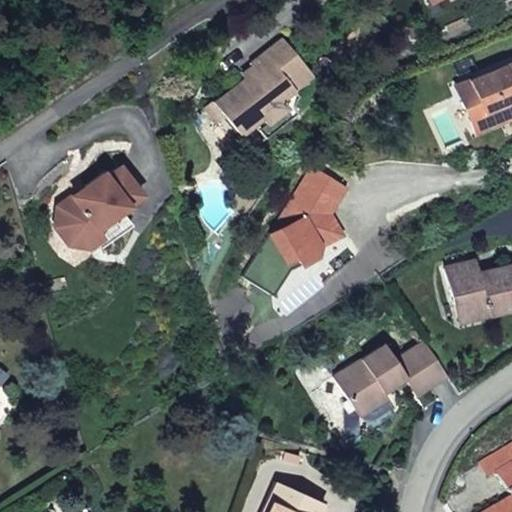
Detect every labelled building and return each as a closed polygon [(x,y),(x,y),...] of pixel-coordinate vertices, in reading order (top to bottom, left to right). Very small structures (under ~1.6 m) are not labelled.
[(254,71),(230,90),(206,109),(216,123),(224,117),(238,136),(243,133),(259,120),(262,124),(283,109),(276,100),(278,98),(291,89),(308,75),(281,39),(249,64),(254,71)] [(511,64),(472,81),(478,97),(463,103),(474,128),(511,112),(511,64)] [(478,97),(472,81),(456,88),(463,103),(478,97)] [(238,136),(247,147),(248,149),(292,115),(292,102),(296,96),(291,89),(278,98),(276,100),(283,109),(262,124),(259,120),(243,133),(238,136)] [(117,162),(102,173),(97,166),(52,203),(50,225),(77,263),(128,224),(118,212),(140,194),(117,162)] [(471,277),(477,275),(475,263),(469,264),(471,277)] [(511,266),(477,275),(471,277),(469,264),(444,271),(452,305),(462,303),(466,320),(511,309),(511,266)] [(457,322),(466,320),(462,303),(452,305),(457,322)] [(444,378),(422,344),(393,363),(383,347),(333,378),(353,409),(379,392),(401,378),(413,397),(444,378)] [(384,399),(379,392),(353,409),(357,416),(384,399)] [(498,473),(511,465),(511,458),(505,447),(478,462),(488,479),(498,473)] [(511,511),(511,465),(498,473),(511,499),(490,511),(511,511)] [(262,511),(318,511),(323,502),(274,482),(262,511)]
